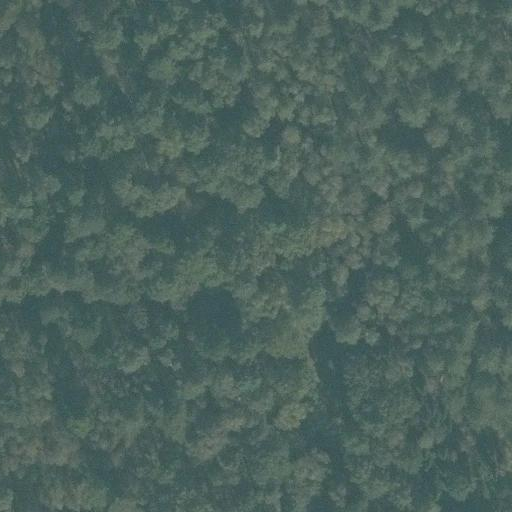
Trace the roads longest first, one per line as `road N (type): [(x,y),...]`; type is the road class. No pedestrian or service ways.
road 1 (track): [(153,0),(379,511)]
road 2 (track): [(0,303),(154,297)]
